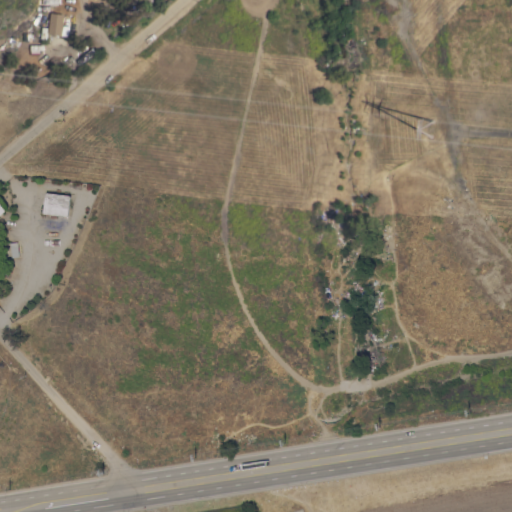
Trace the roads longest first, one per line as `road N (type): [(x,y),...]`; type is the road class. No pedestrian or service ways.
road 1 (primary): [(511,430),(131,491)]
road 2 (residential): [(184,0),(0,158)]
road 3 (residential): [(131,491),(0,335)]
